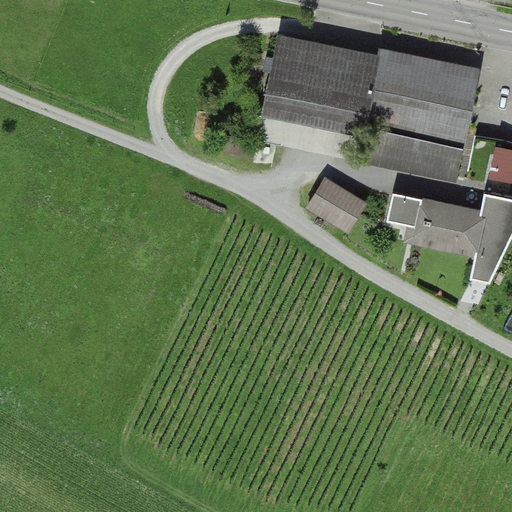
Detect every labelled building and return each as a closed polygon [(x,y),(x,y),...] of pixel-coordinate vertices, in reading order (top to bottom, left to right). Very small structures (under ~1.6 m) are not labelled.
[(375,54),(271,34),(255,116),(359,136),(375,54)] [(475,73),(375,54),(363,116),(464,135),(475,73)] [(511,141),(496,138),(490,173),(511,176),(511,141)] [(363,201),(324,177),(305,210),(344,233),(363,201)] [(481,210),(391,190),(384,222),(409,228),(406,240),(474,256),(469,280),(487,284),(511,233),(511,198),(485,193),(481,210)]
